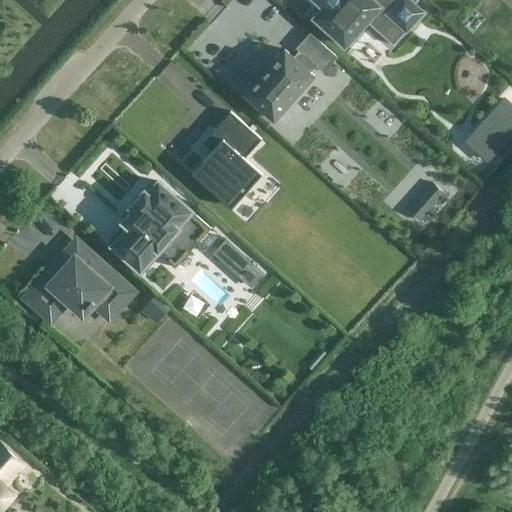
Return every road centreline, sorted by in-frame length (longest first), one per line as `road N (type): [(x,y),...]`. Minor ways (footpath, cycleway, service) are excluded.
road 1 (residential): [(0,163),(145,0)]
road 2 (unknown): [(511,394),(447,511)]
